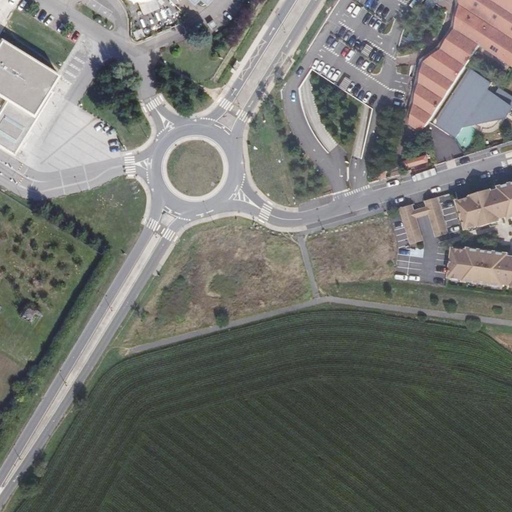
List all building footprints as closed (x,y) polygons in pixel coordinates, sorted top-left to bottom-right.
[(339,0),(296,66),(283,90),(288,116),(302,154),(327,177),(332,193),(344,190),(359,186),(372,182),(386,107),(413,112),(425,63),(442,50),(455,30),(461,7),(459,0),(339,0)] [(455,30),(481,46),(511,66),(511,0),(459,0),(461,7),(455,30)] [(481,46),(455,30),(442,50),(468,67),(481,46)] [(0,93),(8,98),(0,111),(0,145),(21,158),(63,89),(57,86),(66,72),(0,32),(0,93)] [(468,67),(442,50),(425,63),(457,84),(468,67)] [(413,112),(410,125),(423,134),(432,122),(457,84),(425,63),(413,112)] [(511,116),(511,95),(468,67),(457,84),(432,122),(458,138),(466,127),(506,120),(510,115),(511,116)] [(427,156),(404,162),(405,169),(429,163),(427,156)] [(388,170),(380,168),(377,178),(386,180),(388,170)] [(511,182),(458,198),(466,228),(511,216),(511,182)] [(450,233),(439,197),(426,200),(428,206),(430,214),(436,236),(450,233)] [(416,209),(414,203),(401,207),(411,244),(425,239),(418,217),(416,209)] [(428,206),(416,209),(418,217),(430,214),(428,206)] [(511,253),(453,245),(447,280),(511,289),(511,253)] [(25,305),(19,315),(30,322),(36,313),(25,305)]
